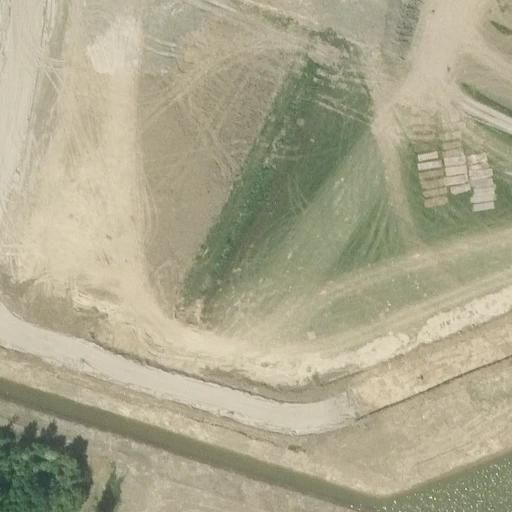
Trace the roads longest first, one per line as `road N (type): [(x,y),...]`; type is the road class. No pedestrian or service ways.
road 1 (unclassified): [(0,316),(275,414),(360,405),(511,343)]
road 2 (unclassified): [(34,0),(0,189)]
